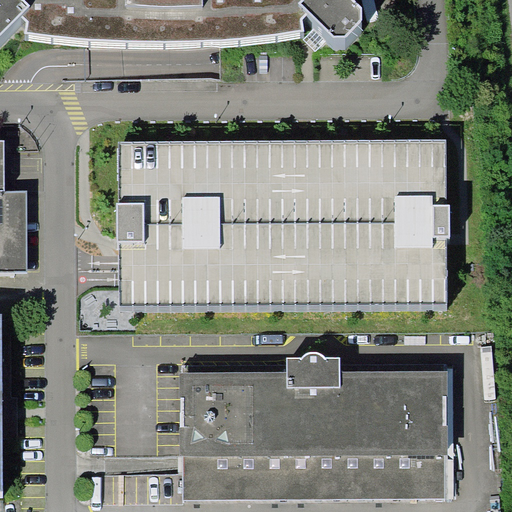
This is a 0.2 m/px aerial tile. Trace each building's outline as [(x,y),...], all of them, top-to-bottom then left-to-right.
[(0,0),(0,35),(11,26),(15,43),(151,54),(290,38),(289,16),(321,48),(333,47),(348,32),(348,18),(332,0),(0,0)] [(121,312),(449,310),(448,146),(120,149),(121,312)] [(21,198),(0,198),(0,280),(22,280),(21,198)] [(0,496),(2,497),(2,438),(11,438),(10,322),(1,322),(0,321),(0,496)] [(287,373),(180,373),(180,455),(185,455),(183,501),(445,499),(445,457),(448,457),(448,372),(340,372),(340,359),(326,357),(320,353),(314,352),(310,352),(304,355),(302,357),(287,357),(287,373)]
